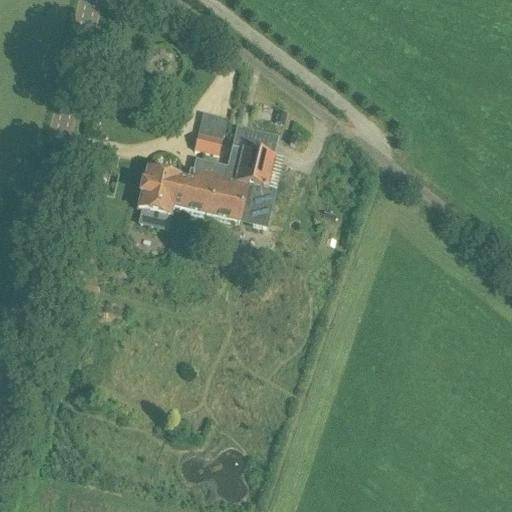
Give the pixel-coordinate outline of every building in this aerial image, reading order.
[(208,102),(206,117),(231,121),(234,106),(208,102)] [(246,105),(247,121),(261,120),(260,104),(246,105)] [(218,161),(224,133),(201,128),(198,139),(197,139),(193,155),(218,161)] [(287,149),(298,154),(303,143),(291,139),(287,149)] [(309,165),(304,163),(299,173),(317,182),(333,148),(320,142),(309,165)] [(187,184),(180,214),(238,228),(238,226),(265,232),(274,195),(266,193),(273,161),(242,153),(241,155),(233,153),(228,173),(196,165),(194,176),(189,175),(187,184)] [(187,184),(179,182),(148,175),(145,188),(142,187),(139,199),(141,199),(138,213),(169,220),(171,212),(180,214),(187,184)]
